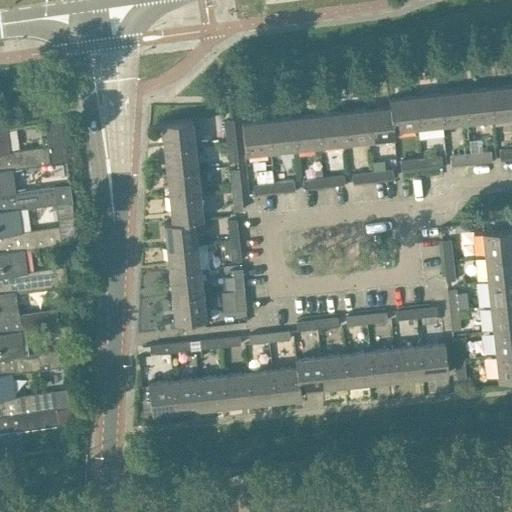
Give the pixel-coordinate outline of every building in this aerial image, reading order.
[(511,84),(488,87),(491,118),(511,115),(511,84)] [(463,89),(466,120),(491,118),(488,87),(463,89)] [(438,92),(442,123),(466,120),(463,89),(438,92)] [(414,95),(417,126),(442,123),(438,92),(414,95)] [(388,98),(389,106),(390,106),(392,128),(393,128),(417,126),(414,95),(388,98)] [(365,108),(368,139),(394,136),(393,128),(392,128),(390,106),(389,106),(365,108)] [(340,111),(344,142),(368,139),(365,108),(340,111)] [(316,114),(319,144),(344,142),(340,111),(316,114)] [(291,116),(294,147),(319,144),(316,114),(291,116)] [(266,119),(270,150),(294,147),(291,116),(266,119)] [(161,121),(164,147),(194,143),(192,118),(161,121)] [(224,120),(226,140),(235,139),(233,119),(224,120)] [(241,122),(245,152),(270,150),(266,119),(241,122)] [(2,127),(0,127),(0,169),(8,168),(8,169),(50,163),(50,162),(66,160),(64,142),(48,145),(5,151),(2,127)] [(226,140),(228,160),(237,159),(235,139),(226,140)] [(164,147),(166,172),(197,168),(194,143),(164,147)] [(511,146),(499,148),(500,157),(511,156),(511,146)] [(470,152),(471,161),(491,158),(490,149),(470,152)] [(449,154),(450,163),(471,161),(470,152),(449,154)] [(420,157),(421,166),(442,164),(441,155),(420,157)] [(400,159),(401,168),(421,166),(420,157),(400,159)] [(0,210),(14,208),(14,209),(56,203),(72,201),(69,183),(53,185),(11,191),(8,169),(8,168),(0,169),(0,210)] [(166,172),(169,196),(200,193),(197,168),(166,172)] [(229,169),(231,189),(240,189),(238,168),(229,169)] [(372,170),(373,179),(393,177),(392,168),(372,170)] [(351,173),(352,182),(373,179),(372,170),(351,173)] [(343,174),(322,176),(323,185),(344,183),(343,174)] [(302,178),(303,187),(323,185),(322,176),(302,178)] [(293,179),(273,181),(274,190),(294,188),(293,179)] [(253,183),(254,192),(274,190),(273,181),(253,183)] [(231,189),(233,210),(242,209),(240,189),(231,189)] [(169,196),(171,220),(171,221),(194,218),(194,219),(202,218),(200,193),(169,196)] [(0,247),(0,250),(0,251),(19,248),(19,249),(62,243),(59,225),(17,231),(14,209),(14,208),(0,210),(0,247)] [(163,221),(166,247),(197,243),(194,219),(194,218),(171,221),(171,220),(163,221)] [(227,220),(229,240),(238,239),(236,219),(227,220)] [(72,226),(62,228),(63,240),(73,238),(72,226)] [(511,226),(481,230),(484,255),(511,252),(511,226)] [(229,240),(231,260),(240,259),(238,239),(229,240)] [(441,240),(443,260),(453,259),(450,239),(441,240)] [(166,247),(169,271),(200,268),(197,243),(166,247)] [(0,250),(0,275),(4,275),(6,291),(10,291),(67,283),(65,265),(22,271),(19,249),(19,248),(0,251),(0,250)] [(511,252),(484,255),(487,280),(511,277),(511,252)] [(366,257),(354,258),(355,267),(367,266),(366,257)] [(443,260),(446,280),(455,279),(453,259),(443,260)] [(169,271),(171,296),(202,293),(200,268),(169,271)] [(232,269),(234,289),(243,288),(241,268),(232,269)] [(511,277),(487,280),(489,305),(511,302),(511,277)] [(234,289),(236,309),(245,308),(243,288),(234,289)] [(447,289),(449,309),(458,308),(456,288),(447,289)] [(6,291),(0,291),(0,332),(16,331),(58,325),(56,307),(14,313),(10,291),(6,291)] [(171,296),(174,321),(205,318),(202,293),(171,296)] [(511,302),(489,305),(492,329),(511,327),(511,302)] [(415,308),(416,317),(436,314),(435,305),(415,308)] [(394,310),(395,319),(416,317),(415,308),(394,310)] [(449,309),(451,329),(460,328),(458,308),(449,309)] [(366,313),(366,322),(387,320),(386,311),(366,313)] [(345,315),(346,324),(366,322),(366,313),(345,315)] [(316,318),(317,327),(337,325),(337,316),(316,318)] [(296,320),(297,329),(317,327),(316,318),(296,320)] [(511,327),(492,329),(495,354),(511,351),(511,327)] [(268,332),(269,341),(289,338),(288,329),(268,332)] [(0,357),(3,373),(7,373),(79,363),(76,345),(19,353),(16,331),(0,332),(0,357)] [(248,334),(249,343),(269,341),(268,332),(248,334)] [(219,337),(220,346),(240,344),(239,335),(219,337)] [(199,339),(200,348),(220,346),(219,337),(199,339)] [(452,338),(454,358),(463,357),(461,337),(452,338)] [(170,342),(171,351),(191,349),(190,340),(170,342)] [(419,344),(422,375),(447,372),(444,341),(419,344)] [(149,344),(150,353),(171,351),(170,342),(149,344)] [(394,347),(397,377),(422,375),(419,344),(394,347)] [(369,349),(373,380),(397,377),(394,347),(369,349)] [(345,352),(348,383),(373,380),(369,349),(345,352)] [(511,351),(495,354),(497,379),(511,377),(511,351)] [(320,355),(323,385),(348,383),(345,352),(320,355)] [(295,357),(296,365),(299,388),(323,385),(320,355),(295,357)] [(454,358),(456,378),(465,378),(463,357),(454,358)] [(267,368),(271,399),(300,396),(299,388),(296,365),(267,368)] [(247,371),(250,401),(271,399),(267,368),(247,371)] [(222,373),(225,404),(250,401),(247,371),(222,373)] [(3,373),(0,373),(0,414),(55,407),(53,389),(10,395),(7,373),(3,373)] [(197,376),(201,407),(225,404),(222,373),(197,376)] [(173,379),(176,409),(201,407),(197,376),(173,379)] [(148,381),(151,412),(176,409),(173,379),(148,381)] [(0,414),(0,455),(19,453),(15,430),(57,424),(55,407),(0,414)]
